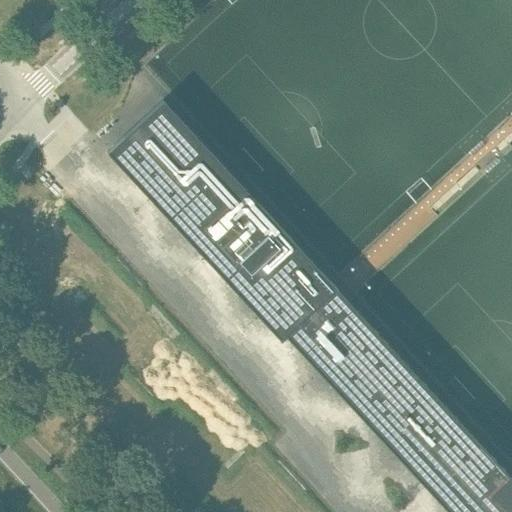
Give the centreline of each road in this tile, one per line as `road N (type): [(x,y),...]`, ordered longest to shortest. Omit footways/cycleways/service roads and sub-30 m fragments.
road 1 (residential): [(361,511),(19,112)]
road 2 (unclassified): [(19,112),(134,0)]
